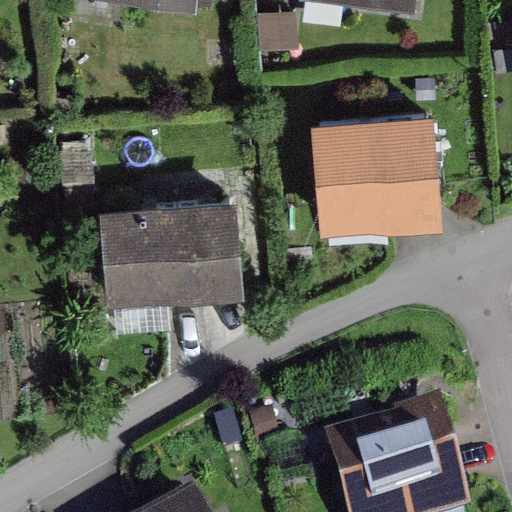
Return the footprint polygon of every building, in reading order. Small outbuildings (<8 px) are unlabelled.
[(432,0),(366,0),(367,0),(365,20),(429,27),(432,0)] [(449,109),(327,122),(335,207),(404,200),(405,216),(459,210),(449,109)] [(264,195),(116,207),(124,299),(272,286),(264,195)] [(480,511),(453,408),(331,439),(350,511),(480,511)] [(218,511),(213,502),(195,511),(218,511)]
